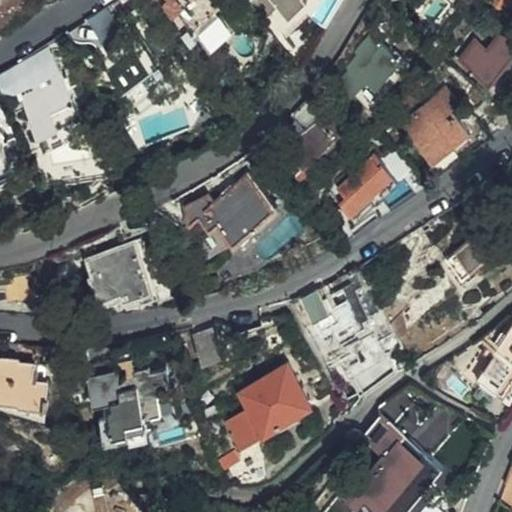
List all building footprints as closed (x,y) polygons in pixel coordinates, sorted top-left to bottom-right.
[(162,0),(189,31),(193,27),(208,44),(235,21),(217,0),(162,0)] [(309,0),(302,10),(323,24),(337,2),(334,0),(309,0)] [(102,1),(83,13),(100,37),(118,22),(102,1)] [(118,22),(100,37),(95,41),(105,55),(104,57),(129,89),(139,81),(142,84),(158,69),(150,60),(156,54),(125,17),(118,22)] [(477,45),(470,40),(455,62),(487,85),(511,47),(511,39),(495,28),(484,43),(480,40),(477,45)] [(400,62),(369,34),(343,65),(346,67),(328,87),(341,98),(354,84),(369,96),(400,62)] [(211,70),(227,50),(216,43),(204,57),(206,64),(211,70)] [(21,84),(44,140),(85,123),(62,66),(21,84)] [(414,136),(441,173),(452,166),(478,148),(450,112),(458,105),(445,88),(401,124),(411,138),(414,136)] [(182,101),(186,114),(196,110),(194,104),(203,101),(197,89),(181,97),(182,101)] [(483,111),(502,127),(503,126),(511,118),(511,112),(494,98),(483,111)] [(305,160),(346,121),(330,105),(288,138),(287,145),(305,160)] [(0,148),(8,145),(0,125),(0,121),(9,118),(3,106),(0,106),(0,148)] [(85,123),(44,140),(46,145),(87,128),(85,123)] [(140,141),(146,139),(138,123),(129,127),(140,141)] [(8,145),(0,148),(0,161),(13,157),(8,145)] [(381,193),(391,207),(425,184),(431,180),(415,164),(400,176),(386,158),(380,162),(373,154),(340,180),(348,190),(340,196),(351,210),(373,192),(376,197),(381,193)] [(183,200),(188,218),(197,213),(206,223),(214,217),(230,237),(274,203),(246,169),(220,189),(218,187),(210,192),(204,188),(183,200)] [(150,209),(118,222),(123,235),(155,224),(150,209)] [(455,266),(463,257),(478,243),(479,244),(487,236),(481,229),(488,222),(477,211),(439,251),(448,259),(455,266)] [(229,241),(217,226),(193,235),(201,253),(229,241)] [(160,281),(141,235),(90,255),(95,268),(90,270),(91,272),(82,276),(85,282),(93,279),(97,293),(121,284),(125,292),(160,281)] [(470,264),(463,257),(455,266),(448,259),(443,266),(456,278),(470,264)] [(33,290),(28,274),(7,279),(8,284),(0,286),(3,295),(15,292),(17,295),(33,290)] [(315,287),(299,296),(318,327),(330,321),(336,330),(370,314),(368,309),(374,306),(363,286),(335,301),(333,298),(323,303),(315,287)] [(222,353),(210,325),(193,333),(205,361),(222,353)] [(511,328),(497,349),(511,358),(511,328)] [(511,382),(511,358),(497,349),(477,378),(502,395),(511,382)] [(308,392),(284,352),(237,378),(246,395),(223,409),(236,433),(308,392)] [(19,405),(44,405),(44,394),(41,393),(42,377),(34,377),(33,360),(15,360),(16,356),(0,355),(0,398),(19,399),(19,405)] [(179,413),(163,362),(151,366),(149,360),(135,365),(136,371),(122,376),(117,364),(88,375),(97,402),(106,399),(108,408),(101,410),(109,435),(136,426),(139,433),(157,426),(156,422),(179,413)] [(405,511),(444,466),(381,413),(363,435),(385,453),(349,496),(357,503),(351,511),(352,511),(405,511)] [(455,465),(464,439),(447,433),(438,459),(455,465)]
